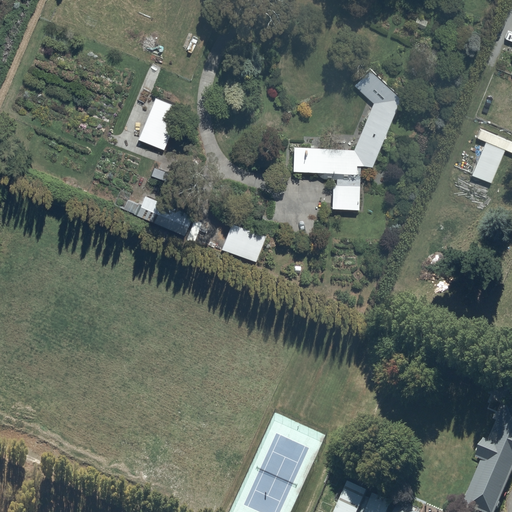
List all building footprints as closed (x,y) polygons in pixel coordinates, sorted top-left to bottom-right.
[(416,14),(412,23),(423,28),(427,20),(416,14)] [(293,145),(291,167),(355,170),(355,162),(371,163),(400,94),(369,66),(353,83),(373,101),(353,148),(293,145)] [(484,139),(470,171),(491,179),(504,147),(484,139)] [(153,183),(150,191),(169,198),(172,190),(153,183)] [(359,184),(332,183),(331,204),(359,205),(359,184)] [(129,196),(123,208),(186,234),(191,221),(129,196)] [(267,232),(229,217),(219,246),(256,260),(267,232)] [(511,413),(503,410),(489,443),(482,440),(475,459),(481,461),(463,505),(479,511),(496,511),(511,473),(511,413)] [(364,500),(368,493),(347,483),(335,511),(387,511),(388,510),(364,500)] [(418,511),(419,510),(399,502),(394,511),(418,511)]
